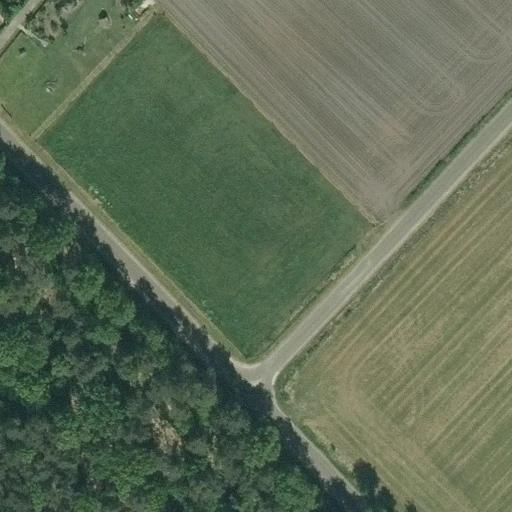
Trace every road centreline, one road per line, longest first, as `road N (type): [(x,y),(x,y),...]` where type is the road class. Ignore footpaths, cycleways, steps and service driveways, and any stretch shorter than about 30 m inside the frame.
road 1 (unclassified): [(250,391),(511,111)]
road 2 (unclassified): [(250,391),(0,133)]
road 3 (unclassified): [(367,511),(250,391)]
